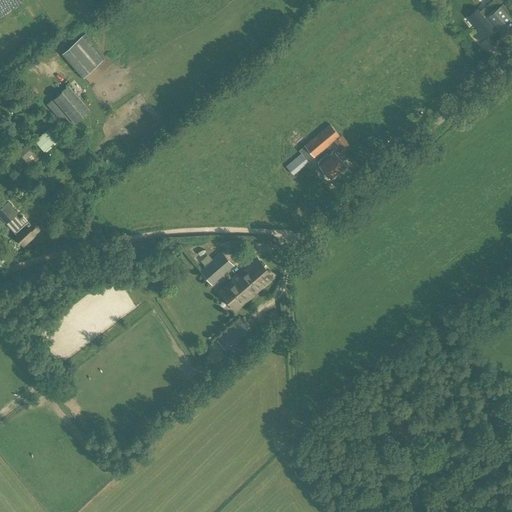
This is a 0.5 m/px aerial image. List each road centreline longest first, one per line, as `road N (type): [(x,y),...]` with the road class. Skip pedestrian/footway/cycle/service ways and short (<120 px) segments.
road 1 (unclassified): [(0,270),(165,233),(310,229),(511,59)]
road 2 (track): [(349,511),(296,441),(284,292),(292,235)]
